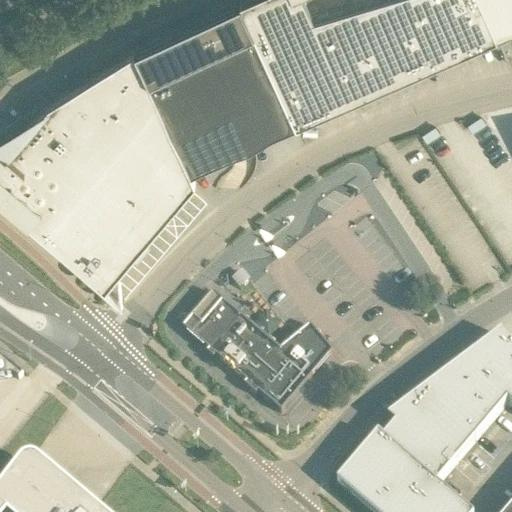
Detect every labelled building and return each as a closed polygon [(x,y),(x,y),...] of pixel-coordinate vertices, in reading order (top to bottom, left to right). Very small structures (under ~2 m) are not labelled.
[(498,36),(481,0),(256,0),(242,6),(296,123),(479,44),(498,36)] [(511,0),(481,0),(498,36),(511,29),(511,0)] [(242,6),(137,55),(191,172),(296,123),(242,6)] [(47,106),(126,173),(171,211),(195,182),(191,172),(137,55),(135,51),(48,105),(47,106)] [(171,211),(126,173),(47,106),(9,151),(7,150),(6,151),(16,160),(10,166),(17,172),(0,191),(0,198),(122,303),(123,302),(106,287),(171,211)] [(241,303),(265,336),(278,326),(255,294),(241,303)] [(280,353),(213,295),(183,330),(208,353),(206,355),(213,361),(215,359),(246,385),(244,388),(255,398),(258,395),(281,415),(333,355),(310,328),(280,353)] [(464,511),(437,489),(508,406),(511,409),(511,346),(502,337),(373,434),(378,438),(337,486),(367,511),(464,511)] [(93,511),(56,481),(40,468),(38,465),(35,464),(31,464),(28,464),(25,465),(22,467),(20,469),(0,495),(0,511),(93,511)]
